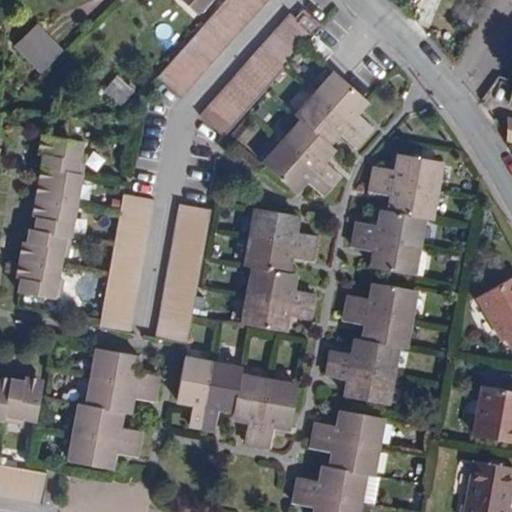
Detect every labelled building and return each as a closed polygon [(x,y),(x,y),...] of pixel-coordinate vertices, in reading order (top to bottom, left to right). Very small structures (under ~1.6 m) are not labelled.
[(225,0),(157,77),(180,98),(267,0),(225,0)] [(183,0),(197,13),(208,0),(183,0)] [(292,15),(201,117),(224,136),(305,46),(324,62),(333,51),(314,35),(319,29),(305,17),(300,23),(292,15)] [(16,45),(41,72),(63,51),(36,25),(16,45)] [(368,101),(334,72),(296,115),(301,121),(263,164),(297,194),(307,182),(323,195),(341,175),(325,161),(335,150),(330,145),(340,134),(356,147),(373,127),(358,114),(368,101)] [(118,75),(103,93),(122,109),(137,91),(118,75)] [(29,229),(26,243),(20,277),(18,291),(60,299),(63,281),(58,281),(63,254),(68,255),(86,157),(80,156),(82,142),(47,135),(43,154),(41,168),(43,168),(35,215),(33,229),(29,229)] [(387,211),(425,219),(432,221),(442,161),(398,154),(395,169),(374,166),(369,192),(390,196),(387,211)] [(31,215),(35,215),(43,168),(41,168),(31,215)] [(124,195),(100,328),(130,334),(153,200),(124,195)] [(158,338),(188,343),(211,210),(181,205),(158,338)] [(253,267),(289,273),(291,258),(313,262),(318,236),(296,232),(299,217),(255,209),(244,266),(253,267)] [(414,275),(425,219),(387,211),(381,210),(378,225),(357,221),(352,248),(373,251),(370,267),(414,275)] [(20,277),(26,243),(22,242),(16,276),(20,277)] [(296,275),(289,273),(253,267),(243,324),(286,331),(289,315),(310,319),(315,294),(294,289),(296,275)] [(508,339),(511,347),(511,278),(478,297),(502,342),(508,339)] [(366,325),(362,340),(399,348),(407,349),(417,291),(373,283),(370,299),(349,295),(343,321),(366,325)] [(399,348),(362,340),(355,339),(352,354),(331,350),(326,376),(347,381),(344,396),(388,404),(399,348)] [(86,405),(123,412),(131,413),(133,397),(155,401),(159,375),(138,371),(141,355),(96,348),(86,405)] [(185,357),(177,401),(193,403),(190,424),(215,429),(219,408),(234,411),(241,375),(242,367),(185,357)] [(25,374),(23,380),(44,383),(45,378),(25,374)] [(241,375),(234,411),(233,418),(248,421),(245,441),(271,447),(275,425),(290,428),(298,385),(241,375)] [(23,380),(12,377),(12,382),(0,380),(0,418),(22,422),(23,418),(37,421),(44,383),(23,380)] [(473,436),(511,443),(511,390),(483,385),(473,436)] [(121,427),(123,412),(86,405),(79,405),(69,461),(113,469),(116,453),(137,457),(142,430),(121,427)] [(374,477),(385,418),(341,411),(338,426),(315,422),(311,448),(333,453),(330,468),(367,475),(374,477)] [(511,489),(511,467),(474,461),(465,511),(510,511),(511,508),(509,508),(511,489)] [(0,497),(43,505),(48,473),(0,464),(0,497)] [(360,511),(367,475),(330,468),(322,467),(320,481),(299,477),(295,503),(315,507),(313,511),(360,511)]
